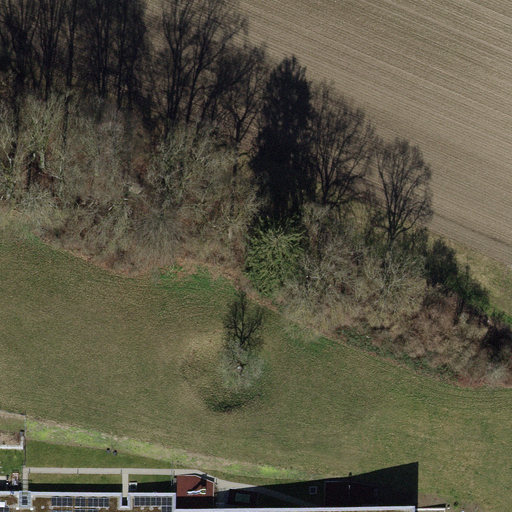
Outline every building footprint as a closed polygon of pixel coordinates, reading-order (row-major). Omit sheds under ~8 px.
[(21,511),(22,491),(0,490),(0,511),(21,511)] [(74,511),(75,492),(29,491),(28,511),(74,511)] [(121,511),(122,492),(75,492),(74,511),(121,511)] [(181,492),(181,506),(217,506),(217,492),(181,492)] [(174,494),(128,493),(127,511),(173,511),(173,510),(174,494)]
